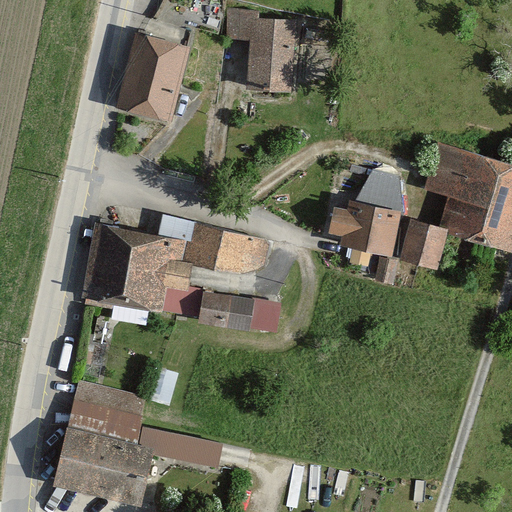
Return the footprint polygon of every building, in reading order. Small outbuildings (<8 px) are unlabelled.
[(268,13),(233,11),(232,37),(254,38),(252,89),(298,91),(300,20),(268,19),(268,13)] [(149,27),(140,66),(192,79),(202,40),(149,27)] [(140,66),(130,105),(183,117),(192,79),(140,66)] [(511,159),(447,143),(426,226),(464,236),(511,248),(511,159)] [(418,206),(356,194),(347,241),(409,253),(418,206)] [(207,261),(254,273),(264,231),(217,219),(207,261)] [(194,235),(100,221),(89,296),(182,310),(194,235)] [(464,236),(426,226),(418,257),(456,268),(464,236)] [(209,323),(263,332),(269,300),(215,291),(209,323)] [(153,396),(173,400),(179,367),(159,363),(153,396)] [(180,433),(77,412),(62,484),(165,505),(180,433)]
